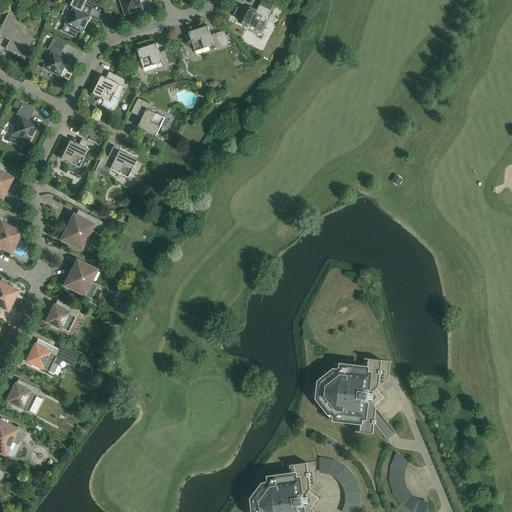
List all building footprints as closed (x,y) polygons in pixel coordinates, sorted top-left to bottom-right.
[(88,1),(85,0),(72,0),(70,6),(73,8),(64,25),(82,34),(91,16),(82,12),(88,1)] [(140,1),(142,0),(118,0),(124,16),(143,10),(140,1)] [(260,21),(264,23),(271,10),(260,4),(257,10),(250,7),(248,10),(242,7),(241,9),(238,8),(234,14),(237,16),(236,19),(243,22),(241,25),(248,28),(249,25),(256,29),(260,21)] [(15,14),(9,11),(0,28),(0,35),(9,40),(5,49),(23,58),(32,40),(20,34),(22,29),(11,24),(15,14)] [(208,26),(188,33),(195,52),(213,46),(214,49),(228,44),(224,31),(211,36),(208,26)] [(66,44),(54,38),(48,49),(51,51),(43,69),(61,78),(69,60),(61,55),(66,44)] [(156,44),(137,50),(144,69),(162,63),(163,66),(170,64),(166,51),(159,53),(156,44)] [(117,106),(118,100),(122,87),(126,80),(109,72),(106,78),(102,76),(93,94),(104,100),(102,105),(107,109),(113,110),(117,106)] [(138,98),(131,113),(142,119),(138,127),(156,136),(165,118),(147,110),(150,104),(138,98)] [(21,104),(15,100),(12,106),(19,109),(21,104)] [(21,148),(25,141),(28,143),(37,125),(28,120),(34,110),(21,104),(16,115),(19,116),(10,134),(12,135),(8,142),(21,148)] [(94,145),(81,139),(78,145),(69,141),(60,159),(78,168),(87,150),(90,152),(94,145)] [(136,160),(118,151),(114,160),(103,154),(94,172),(105,178),(110,169),(127,178),(130,173),(136,176),(142,164),(136,161),(136,160)] [(14,177),(6,174),(9,168),(0,163),(0,199),(2,201),(14,177)] [(69,166),(66,172),(75,175),(77,170),(69,166)] [(393,181),(396,176),(390,172),(387,177),(393,181)] [(85,214),(83,218),(72,213),(58,241),(81,252),(93,228),(98,231),(102,223),(85,214)] [(23,232),(2,222),(3,219),(0,217),(0,249),(11,255),(23,232)] [(62,286),(84,298),(98,270),(76,258),(62,286)] [(0,314),(2,311),(8,314),(19,291),(0,281),(0,314)] [(64,304),(62,308),(53,304),(44,323),(61,332),(62,330),(68,333),(78,311),(64,304)] [(49,346),(47,348),(34,342),(24,362),(42,371),(43,369),(48,372),(53,374),(59,360),(73,367),(78,356),(60,346),(58,350),(49,346)] [(353,432),(373,434),(374,423),(376,408),(372,403),(380,398),(374,390),(388,379),(390,362),(362,358),(362,359),(364,359),(363,369),(343,367),(343,365),(335,364),(334,372),(320,383),(314,382),(312,398),(318,398),(329,412),(328,420),(336,421),(336,419),(357,422),(355,431),(353,431),(353,432)] [(78,369),(84,372),(87,366),(81,363),(78,369)] [(14,383),(4,402),(22,410),(23,409),(29,411),(39,390),(25,383),(23,387),(14,383)] [(0,454),(5,457),(7,454),(8,454),(9,452),(9,451),(9,449),(12,443),(18,445),(25,430),(18,426),(17,428),(0,419),(0,454)] [(313,511),(313,510),(309,507),(314,499),(307,494),(318,480),(315,462),(287,466),(287,467),(289,466),(291,476),(271,479),(270,477),(262,478),(263,486),(253,500),(247,501),(248,511),(313,511)] [(346,511),(348,511),(353,503),(337,496),(333,506),(346,511)]
